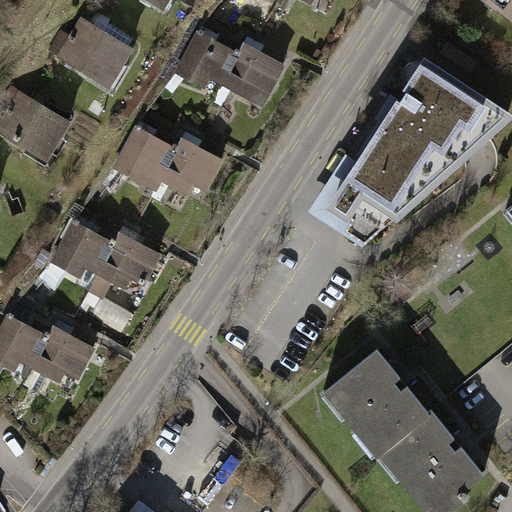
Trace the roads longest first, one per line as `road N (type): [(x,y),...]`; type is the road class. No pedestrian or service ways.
road 1 (residential): [(404,0),(189,332)]
road 2 (residential): [(348,511),(219,352),(189,332)]
road 3 (residential): [(189,332),(56,511)]
